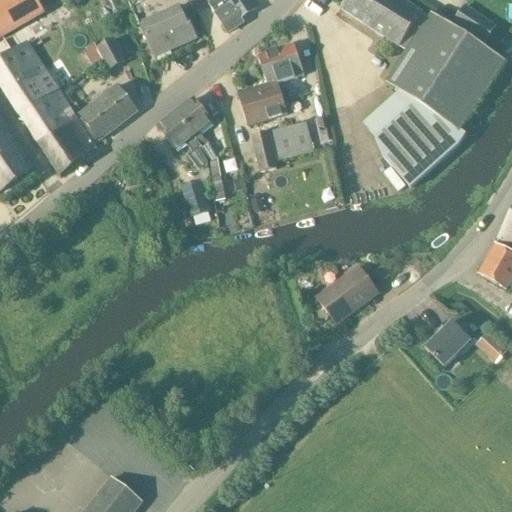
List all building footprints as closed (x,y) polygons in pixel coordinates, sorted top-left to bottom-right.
[(36,0),(0,0),(0,40),(45,14),(36,0)] [(216,0),(208,5),(227,35),(238,28),(239,24),(238,22),(241,21),(257,10),(251,0),(216,0)] [(359,23),(374,0),(346,0),(340,10),(359,23)] [(374,0),(359,23),(406,53),(428,19),(399,0),(374,0)] [(181,8),(141,26),(140,27),(155,60),(196,41),(181,8)] [(496,28),(464,8),(452,26),(483,47),(496,28)] [(428,19),(406,53),(385,85),(414,104),(374,139),(384,161),(410,190),(458,147),(465,137),(459,133),(504,65),(430,16),(428,19)] [(92,47),(84,52),(92,67),(102,62),(108,73),(126,64),(114,41),(95,51),(92,47)] [(98,142),(82,121),(78,124),(26,45),(0,61),(0,85),(61,178),(96,151),(93,146),(98,142)] [(276,85),(277,86),(304,77),(294,47),(258,59),(267,88),(276,85)] [(286,116),(277,86),(276,85),(267,88),(238,97),(248,129),(286,116)] [(79,117),(82,121),(98,142),(99,143),(136,115),(116,88),(79,117)] [(208,146),(200,134),(212,124),(193,101),(175,115),(193,139),(201,150),(199,151),(209,166),(210,166),(216,203),(225,202),(219,161),(209,146),(208,146)] [(199,173),(209,166),(199,151),(201,150),(193,139),(175,115),(157,129),(175,153),(185,145),(192,155),(188,158),(199,173)] [(0,193),(33,170),(0,120),(0,193)] [(306,126),(269,134),(253,138),(260,174),(277,171),(275,164),(313,155),(306,126)] [(241,181),(234,182),(237,194),(244,192),(241,181)] [(211,214),(202,182),(184,187),(192,219),(211,214)] [(252,199),(251,203),(253,213),(257,215),(261,214),(264,211),(262,201),(257,198),(252,199)] [(511,215),(496,244),(498,245),(511,252),(511,215)] [(494,248),(478,276),(506,291),(511,279),(511,252),(498,245),(496,249),(494,248)] [(390,278),(382,267),(372,274),(381,285),(390,278)] [(336,327),(378,296),(358,269),(316,300),(336,327)] [(444,370),(445,369),(471,344),(451,323),(424,349),(444,370)] [(488,335),(478,346),(497,364),(507,353),(488,335)] [(84,511),(137,511),(143,504),(111,479),(84,511)]
